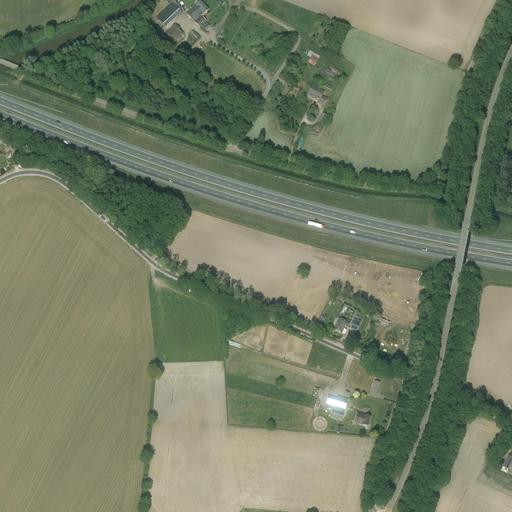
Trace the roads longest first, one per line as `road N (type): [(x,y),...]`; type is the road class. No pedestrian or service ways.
road 1 (unclassified): [(0,181),(31,172),(55,178),(162,270),(403,377),(370,495),(378,511)]
road 2 (motorway): [(511,250),(311,209),(0,100)]
road 3 (motorway): [(0,114),(218,195),(511,262)]
road 4 (unclassified): [(387,511),(430,407),(489,116),(511,50)]
road 5 (unclassified): [(230,147),(373,182),(435,182),(500,0)]
road 6 (unclassified): [(230,147),(0,60)]
road 7 (unclassified): [(511,423),(484,411),(463,415),(423,511)]
